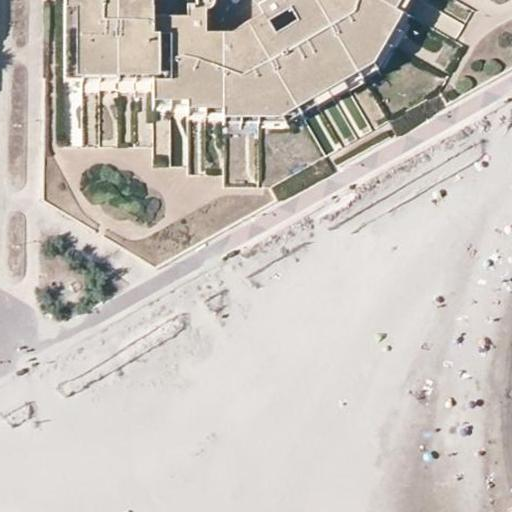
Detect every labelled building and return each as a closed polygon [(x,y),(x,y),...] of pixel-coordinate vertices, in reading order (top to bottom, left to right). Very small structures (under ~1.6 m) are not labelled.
[(62,0),(65,70),(153,68),(152,23),(151,14),(150,0),(62,0)] [(247,31),(232,39),(205,40),(205,30),(204,5),(210,3),(212,0),(211,0),(185,0),(185,13),(185,23),(152,23),(153,68),(153,77),(153,91),(186,91),(187,101),(221,100),(221,108),(286,106),(289,105),(247,31)] [(266,21),(247,31),(289,105),(326,82),(366,59),(331,0),(302,0),(296,4),(294,0),(254,0),(261,12),(266,21)] [(331,0),(366,59),(374,48),(396,9),(388,5),(391,0),(331,0)] [(396,9),(400,12),(407,0),(391,0),(388,5),(396,9)] [(221,112),(221,121),(288,120),(329,94),(381,63),(407,16),(400,12),(396,9),(374,48),(366,59),(326,82),(289,105),(286,106),(221,108),(221,112)] [(266,21),(261,12),(230,30),(205,30),(205,40),(232,39),(247,31),(266,21)] [(151,14),(152,23),(185,23),(185,13),(151,14)] [(65,70),(65,80),(153,77),(153,68),(65,70)] [(153,91),(154,104),(186,104),(187,101),(186,91),(153,91)] [(186,104),(187,112),(221,112),(221,108),(221,100),(187,101),(186,104)]
